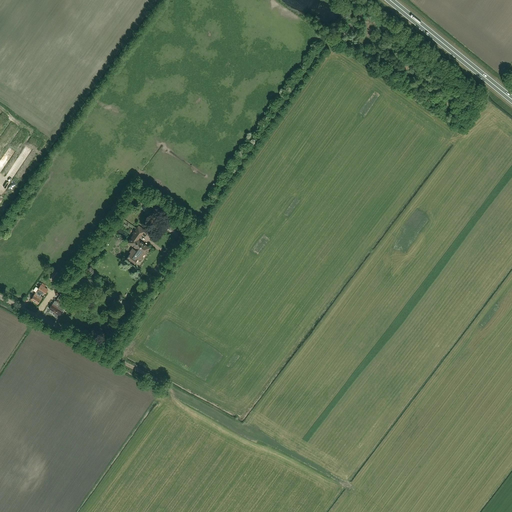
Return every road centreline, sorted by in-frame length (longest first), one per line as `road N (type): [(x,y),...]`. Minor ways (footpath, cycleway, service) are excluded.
road 1 (trunk): [(511,99),(389,0)]
road 2 (unclassified): [(120,362),(0,297)]
